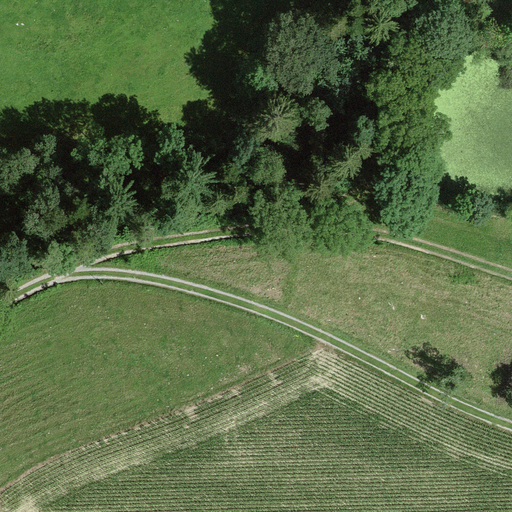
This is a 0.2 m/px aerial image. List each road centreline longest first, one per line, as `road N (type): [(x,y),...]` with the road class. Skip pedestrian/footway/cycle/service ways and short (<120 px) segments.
road 1 (track): [(0,306),(83,272),(185,286),(282,318),(511,424)]
road 2 (track): [(59,276),(101,254),(153,242),(309,225),(399,239),(511,274)]
